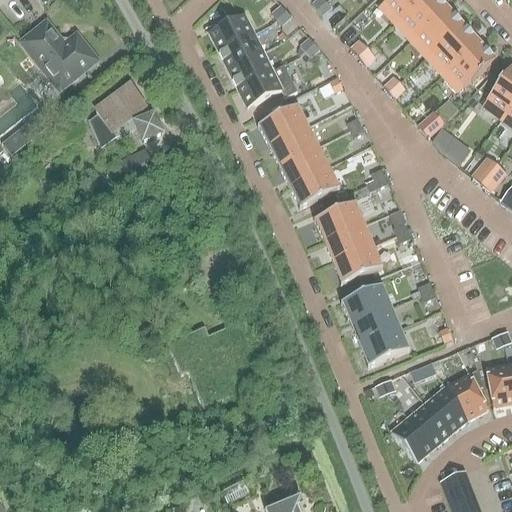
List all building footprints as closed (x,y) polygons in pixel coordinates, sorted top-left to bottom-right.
[(325,6),(320,0),(319,0),(311,8),(316,14),(325,6)] [(401,22),(424,0),(388,0),(384,4),(385,5),(401,22)] [(417,39),(447,10),(438,0),(424,0),(401,22),(417,39)] [(316,14),(321,19),(331,12),(325,6),(316,14)] [(285,15),(280,9),(271,17),(276,23),(285,15)] [(432,56),(463,27),(447,10),(417,39),(432,56)] [(276,23),(281,29),(290,21),(285,15),(276,23)] [(253,37),(243,18),(207,36),(217,55),(253,37)] [(16,45),(58,98),(100,64),(76,34),(67,42),(62,41),(46,21),(16,45)] [(432,56),(448,73),(479,44),(463,27),(432,56)] [(217,55),(227,74),(263,55),(253,37),(217,55)] [(313,48),(308,42),(299,50),(304,56),(313,48)] [(358,43),(350,52),(358,60),(366,52),(358,43)] [(496,61),(479,44),(448,73),(442,79),(457,96),(464,90),(465,90),(496,61)] [(304,56),(309,61),(319,54),(313,48),(304,56)] [(374,61),(366,52),(358,60),(366,69),(374,61)] [(227,74),(236,92),(272,74),(263,55),(227,74)] [(486,103),(505,116),(511,106),(511,67),(511,68),(486,103)] [(236,92),(246,112),(282,93),(272,74),(236,92)] [(393,80),(383,90),(388,96),(399,86),(393,80)] [(341,93),(336,82),(329,86),(334,96),(341,93)] [(404,92),(399,86),(388,96),(394,102),(404,92)] [(161,137),(154,118),(148,120),(144,111),(145,111),(129,90),(95,116),(96,117),(87,124),(97,149),(112,138),(111,136),(124,126),(127,130),(135,127),(143,144),(161,137)] [(287,105),(276,111),(279,118),(290,112),(287,105)] [(268,150),(306,131),(296,111),(297,110),(297,109),(290,112),(279,118),(257,130),(257,131),(258,130),(268,150)] [(432,115),(417,129),(427,141),(442,127),(432,115)] [(41,116),(1,147),(11,160),(51,129),(41,116)] [(360,129),(356,122),(346,127),(349,134),(360,129)] [(349,134),(353,142),(364,136),(360,129),(349,134)] [(317,151),(306,131),(268,150),(279,170),(317,151)] [(432,147),(444,156),(452,145),(439,135),(431,146),(432,147)] [(156,174),(144,151),(118,164),(129,187),(156,174)] [(317,151),(279,170),(289,191),(327,171),(317,151)] [(487,160),(470,180),(480,188),(496,169),(487,160)] [(496,169),(480,188),(490,196),(506,177),(496,169)] [(289,191),(299,211),(298,211),(299,212),(339,192),(338,191),(337,191),(327,171),(289,191)] [(373,185),(384,180),(381,173),(370,178),(373,185)] [(384,180),(373,185),(376,192),(387,188),(384,180)] [(511,199),(506,196),(499,205),(511,214),(511,199)] [(323,245),(363,229),(354,208),(355,207),(355,206),(313,224),(313,225),(315,224),(323,245)] [(406,235),(403,228),(392,232),(395,240),(406,235)] [(332,266),(371,250),(363,229),(323,245),(332,266)] [(406,235),(395,240),(398,247),(410,242),(406,235)] [(371,250),(332,266),(341,287),(339,287),(340,288),(382,271),(381,270),(380,270),(371,250)] [(431,294),(428,287),(417,291),(420,299),(431,294)] [(350,327),(390,311),(381,290),(382,290),(381,289),(340,306),(340,307),(341,307),(350,327)] [(420,299),(423,306),(434,301),(431,294),(420,299)] [(359,349),(398,332),(390,311),(350,327),(359,349)] [(203,412),(265,386),(239,325),(208,339),(204,330),(166,346),(180,379),(187,376),(203,412)] [(398,332),(359,349),(367,369),(366,370),(367,371),(409,354),(408,352),(407,353),(398,332)] [(451,343),(446,332),(439,335),(443,346),(451,343)] [(506,335),(498,338),(503,349),(511,346),(506,335)] [(496,352),(503,349),(498,338),(491,341),(496,352)] [(430,367),(408,376),(413,388),(435,378),(430,367)] [(492,412),(511,408),(511,394),(507,368),(485,373),(492,412)] [(468,378),(475,392),(481,389),(476,374),(468,378)] [(444,391),(467,424),(487,414),(475,392),(468,378),(444,391)] [(389,384),(382,387),(387,398),(394,395),(389,384)] [(379,401),(387,398),(382,387),(375,390),(379,401)] [(467,424),(444,391),(424,408),(450,438),(467,424)] [(407,422),(433,452),(450,438),(424,408),(407,422)] [(415,467),(433,452),(407,422),(390,436),(415,467)] [(444,497),(465,488),(461,477),(439,485),(444,497)] [(448,509),(470,500),(465,488),(444,497),(448,509)] [(449,511),(474,511),(470,500),(448,509),(449,511)] [(298,511),(295,502),(267,511),(298,511)]
